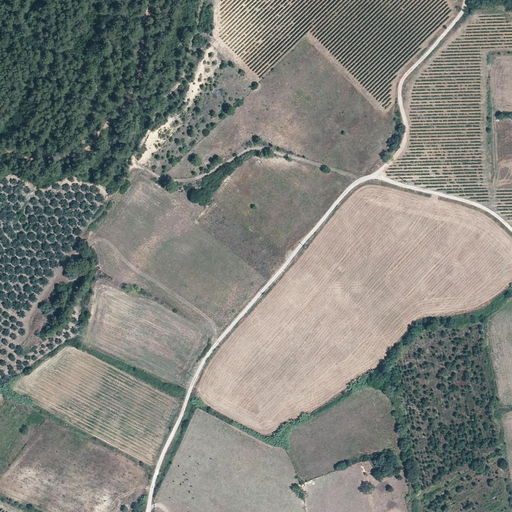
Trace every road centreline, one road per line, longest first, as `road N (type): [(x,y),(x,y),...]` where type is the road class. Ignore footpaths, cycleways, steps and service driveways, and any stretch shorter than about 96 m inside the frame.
road 1 (track): [(147,511),(204,359),(343,194),(395,156),(406,140),(401,85),(467,0)]
road 2 (track): [(0,306),(21,319),(36,308),(134,169),(189,179),(262,150),(363,180)]
road 3 (track): [(0,159),(72,155),(105,135),(140,84),(151,0)]
road 4 (track): [(372,178),(481,206),(511,230)]
